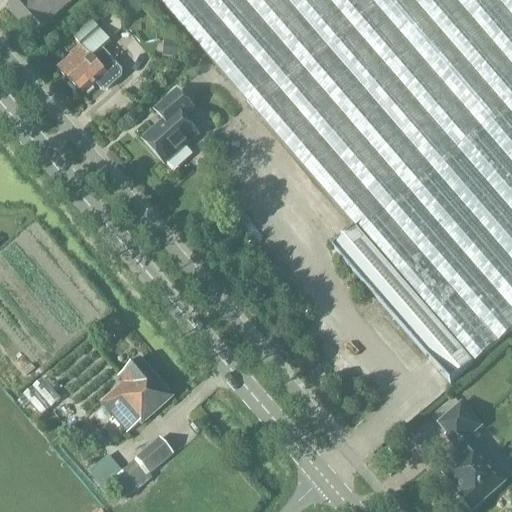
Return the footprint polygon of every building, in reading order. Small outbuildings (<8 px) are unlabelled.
[(17,0),(6,10),(32,38),(74,0),(17,0)] [(127,0),(115,0),(115,1),(128,17),(136,10),(127,0)] [(511,0),(152,0),(259,120),(353,228),(473,363),(511,329),(511,0)] [(81,47),(57,69),(82,98),(96,85),(100,90),(104,92),(107,92),(120,79),(121,72),(113,63),(111,64),(107,59),(108,58),(102,51),(110,45),(99,32),(88,20),(71,35),(81,47)] [(164,42),(162,57),(185,60),(187,45),(164,42)] [(142,142),(163,165),(196,137),(182,121),(192,112),(177,94),(154,113),(163,123),(142,142)] [(473,364),(473,363),(353,228),(331,247),(328,244),(427,357),(429,354),(440,366),(439,367),(441,369),(444,366),(449,378),(447,380),(451,384),(473,364)] [(102,407),(127,435),(138,425),(140,427),(172,399),(141,363),(119,380),(125,387),(102,407)] [(481,428),(470,415),(461,405),(439,424),(448,434),(446,436),(457,448),(458,448),(461,444),(481,428)] [(147,449),(136,458),(137,459),(149,473),(172,454),(168,449),(158,438),(148,447),(148,448),(147,449)] [(463,456),(444,473),(462,494),(458,497),(471,511),(505,483),(476,449),(474,446),(468,452),(461,444),(458,448),(457,448),(457,449),(463,456)] [(107,457),(90,471),(106,489),(113,483),(124,496),(149,473),(137,459),(121,473),(107,457)]
